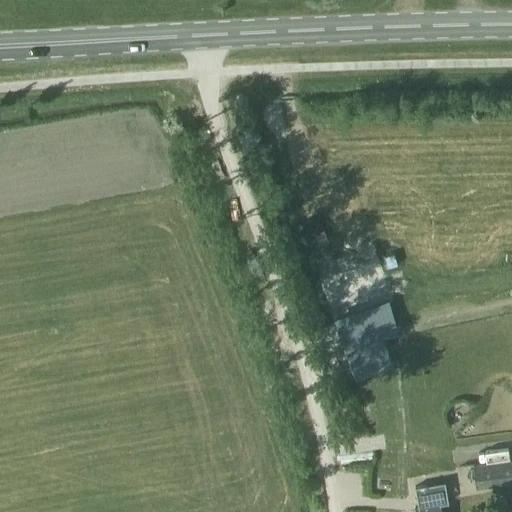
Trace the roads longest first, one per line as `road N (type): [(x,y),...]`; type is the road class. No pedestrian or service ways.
road 1 (unclassified): [(0,87),(201,70),(511,63)]
road 2 (primary): [(0,45),(511,20)]
